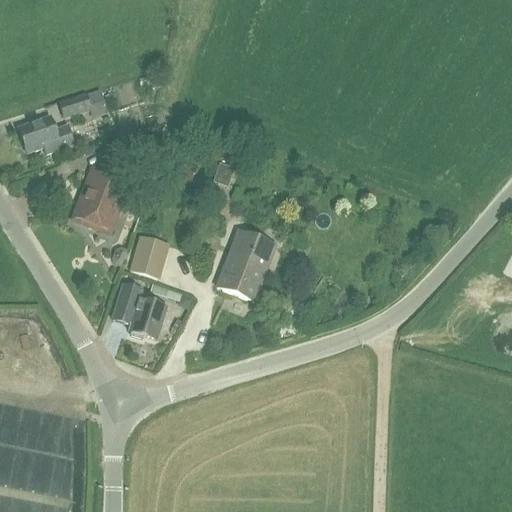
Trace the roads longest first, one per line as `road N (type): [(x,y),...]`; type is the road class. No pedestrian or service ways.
road 1 (tertiary): [(115,408),(370,327),(432,278),(511,187)]
road 2 (unclassified): [(115,408),(94,358),(0,210)]
